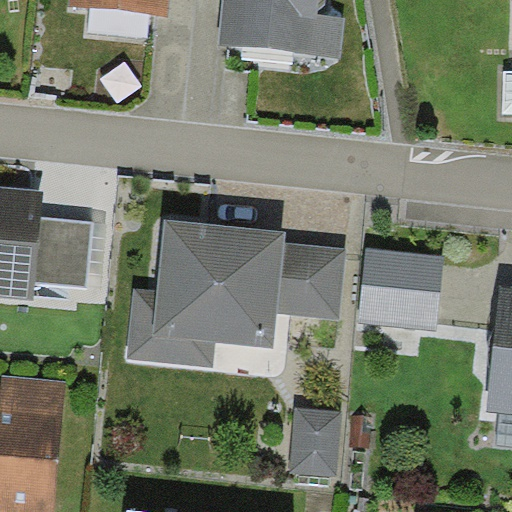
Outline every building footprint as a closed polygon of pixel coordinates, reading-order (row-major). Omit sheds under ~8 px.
[(70,0),(69,6),(168,15),(169,0),(70,0)] [(324,0),(223,0),(218,45),(342,58),(346,17),(323,15),(324,0)] [(45,193),(0,187),(0,297),(32,301),(35,283),(42,217),(45,193)] [(93,222),(42,217),(35,283),(86,288),(93,222)] [(285,232),(165,219),(158,290),(135,288),(128,357),(212,366),(215,341),(273,347),(277,313),(284,242),(285,232)] [(345,248),(284,242),(277,313),(338,319),(345,248)] [(443,255),(367,248),(360,323),(436,331),(443,255)] [(511,284),(500,284),(486,412),(511,414),(511,284)] [(3,374),(0,399),(0,409),(64,416),(67,380),(3,374)] [(341,411),(296,408),(291,472),(337,475),(341,411)] [(0,511),(9,511),(54,511),(64,416),(0,409),(0,511)]
